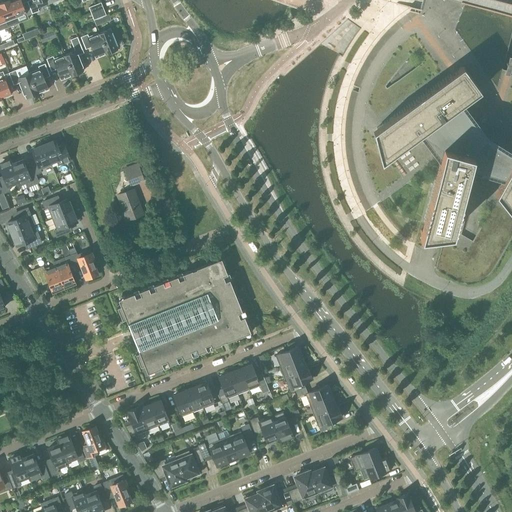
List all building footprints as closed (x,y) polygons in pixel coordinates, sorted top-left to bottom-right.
[(8,0),(0,3),(0,7),(6,21),(8,28),(18,24),(16,17),(8,0)] [(8,0),(16,17),(18,24),(29,19),(27,15),(32,13),(27,2),(22,4),(20,0),(8,0)] [(48,4),(46,0),(31,0),(27,2),(32,13),(39,11),(38,8),(48,4)] [(91,13),(103,9),(100,2),(89,7),(91,13)] [(0,30),(8,28),(6,21),(0,7),(0,30)] [(106,15),(103,9),(91,13),(94,20),(106,15)] [(107,53),(118,49),(116,45),(117,45),(112,32),(111,32),(110,28),(99,33),(103,42),(107,53)] [(53,29),(47,32),(50,38),(56,35),(53,29)] [(95,58),(107,53),(103,42),(99,33),(89,37),(87,34),(81,37),(85,49),(91,46),(95,58)] [(75,50),(64,55),(73,75),(84,71),(82,67),(83,66),(78,54),(83,52),(77,37),(70,39),(75,50)] [(61,80),(73,75),(64,55),(54,59),(53,56),(46,59),(51,70),(56,68),(61,80)] [(50,75),(45,63),(38,66),(39,69),(29,73),(37,93),(48,89),(44,77),(50,75)] [(424,220),(419,236),(437,234),(451,232),(468,169),(502,178),(497,187),(494,191),(511,213),(511,149),(488,136),(463,102),(480,89),(462,65),(373,131),(376,142),(381,162),(387,158),(419,134),(439,161),(424,220)] [(26,66),(9,73),(13,84),(19,82),(24,94),(26,98),(37,93),(29,73),(26,66)] [(2,72),(0,72),(0,96),(1,99),(3,98),(11,94),(2,72)] [(55,140),(43,145),(50,163),(51,162),(56,160),(58,165),(70,160),(65,148),(64,144),(63,142),(62,143),(57,145),(55,140)] [(51,164),(51,162),(50,163),(43,145),(32,149),(36,160),(30,162),(33,171),(34,171),(35,174),(39,173),(41,172),(40,169),(44,167),(51,164)] [(0,180),(0,183),(4,193),(10,190),(8,186),(18,182),(18,181),(12,164),(11,161),(9,161),(9,160),(0,163),(1,165),(0,165),(0,166),(2,173),(5,179),(0,180)] [(18,181),(18,182),(19,185),(26,182),(27,187),(38,182),(35,174),(34,171),(33,171),(28,173),(23,160),(12,164),(18,181)] [(130,186),(144,181),(138,164),(124,169),(130,186)] [(127,220),(143,213),(134,189),(117,195),(127,220)] [(52,218),(72,210),(68,199),(57,203),(54,197),(43,202),(45,208),(48,207),(52,218)] [(16,212),(18,218),(7,223),(12,234),(30,227),(34,226),(33,225),(30,216),(29,214),(30,214),(27,208),(16,212)] [(54,230),(56,236),(68,232),(66,226),(77,222),(72,210),(52,218),(53,220),(57,229),(54,230)] [(32,233),(30,227),(12,234),(16,246),(27,241),(27,242),(30,247),(41,242),(37,231),(32,233)] [(76,253),(70,255),(75,267),(81,265),(86,278),(90,276),(91,277),(99,274),(96,266),(94,266),(92,260),(93,259),(90,250),(77,255),(76,253)] [(70,255),(53,262),(54,265),(55,265),(64,287),(65,287),(65,288),(73,285),(73,283),(75,283),(69,269),(75,267),(70,255)] [(223,265),(222,265),(219,266),(217,261),(218,261),(217,260),(196,268),(197,269),(192,270),(182,274),(184,278),(179,280),(177,276),(168,279),(170,284),(164,286),(163,281),(153,285),(155,289),(150,291),(148,287),(139,291),(141,295),(135,297),(134,293),(124,297),(126,301),(124,302),(121,303),(121,302),(120,302),(119,303),(121,306),(117,308),(122,321),(126,319),(128,324),(130,327),(129,328),(132,333),(133,333),(133,332),(135,332),(137,336),(134,338),(138,348),(139,353),(136,354),(141,367),(144,366),(146,369),(147,369),(147,368),(152,366),(154,370),(163,367),(161,362),(166,360),(168,365),(177,361),(176,357),(181,355),(183,359),(192,355),(190,351),(195,349),(197,353),(206,349),(205,345),(210,343),(212,347),(221,344),(221,343),(225,341),(226,342),(247,333),(246,332),(245,332),(243,327),(248,326),(244,316),(240,318),(238,313),(242,311),(238,302),(234,303),(232,298),(236,297),(229,279),(225,281),(223,276),(227,274),(223,265)] [(44,269),(43,266),(37,269),(31,271),(36,279),(40,278),(41,280),(47,278),(53,291),(54,291),(55,292),(63,289),(62,288),(64,287),(55,265),(54,265),(44,269)] [(301,357),(297,346),(275,355),(280,366),(301,357)] [(301,357),(280,366),(284,376),(306,368),(306,367),(304,363),(301,357)] [(262,373),(256,376),(251,364),(240,368),(249,390),(259,385),(262,393),(268,390),(262,373)] [(290,393),(295,391),(302,388),(300,383),(312,378),(307,367),(306,367),(306,368),(284,376),(290,393)] [(249,390),(240,368),(230,373),(238,394),(249,390)] [(223,388),(216,390),(219,396),(222,403),(228,401),(227,398),(238,394),(230,373),(219,377),(220,380),(223,388)] [(206,382),(195,386),(203,408),(214,403),(213,399),(215,398),(213,393),(211,394),(207,385),(206,382)] [(307,393),(305,394),(309,405),(331,396),(327,385),(307,393)] [(185,390),(184,391),(193,412),(202,408),(203,408),(195,386),(194,387),(189,389),(185,390)] [(302,388),(295,391),(298,397),(305,394),(307,393),(305,387),(302,388)] [(184,391),(173,395),(175,399),(178,406),(182,416),(192,412),(193,412),(184,391)] [(331,396),(309,405),(314,415),(335,407),(335,406),(331,396)] [(161,400),(150,404),(149,404),(158,426),(169,421),(162,403),(161,400)] [(149,404),(144,407),(139,409),(139,407),(138,407),(147,430),(148,430),(158,426),(149,404)] [(335,407),(314,415),(318,426),(323,425),(325,430),(332,427),(329,422),(341,417),(337,405),(335,406),(335,407)] [(131,436),(147,430),(138,407),(127,411),(132,423),(125,426),(131,436)] [(283,412),(271,416),(281,442),(293,437),(283,412)] [(257,416),(249,420),(254,433),(262,430),(266,441),(278,436),(271,416),(259,421),(258,420),(257,416)] [(82,446),(87,458),(98,453),(97,451),(105,448),(101,439),(100,440),(97,433),(98,433),(95,424),(87,428),(87,429),(86,429),(83,430),(88,443),(82,446)] [(243,432),(246,439),(254,436),(251,429),(243,432)] [(249,452),(248,450),(241,431),(230,435),(238,457),(238,456),(248,453),(249,452)] [(237,457),(238,457),(230,435),(219,440),(227,461),(237,457)] [(59,440),(57,441),(67,464),(67,463),(77,458),(79,461),(85,459),(80,447),(74,449),(69,436),(67,437),(67,436),(58,439),(59,440)] [(219,440),(208,444),(215,463),(216,465),(227,461),(219,440)] [(56,468),(67,464),(57,441),(59,444),(48,448),(53,461),(47,464),(52,475),(58,473),(56,468)] [(136,444),(141,452),(146,448),(143,441),(136,444)] [(203,458),(209,456),(204,442),(197,445),(199,449),(203,458)] [(350,458),(355,470),(385,458),(385,457),(381,459),(380,459),(375,448),(350,458)] [(204,461),(203,458),(199,449),(193,451),(198,463),(204,461)] [(175,456),(184,480),(185,480),(184,477),(188,476),(189,479),(200,475),(199,471),(197,472),(189,451),(189,450),(175,456)] [(21,455),(31,481),(41,476),(43,479),(49,477),(44,465),(38,467),(33,454),(22,458),(21,455)] [(30,481),(31,481),(21,455),(19,456),(19,455),(11,458),(11,459),(10,460),(15,473),(9,475),(14,487),(20,485),(19,482),(29,478),(30,481)] [(171,485),(184,480),(175,456),(174,456),(176,460),(167,464),(165,459),(150,465),(161,481),(159,478),(162,477),(167,476),(171,485)] [(370,478),(390,470),(385,458),(355,470),(366,466),(370,478)] [(310,473),(309,473),(317,492),(318,495),(332,489),(331,487),(342,483),(337,471),(328,475),(327,471),(325,467),(324,464),(313,468),(314,471),(310,473)] [(317,492),(309,471),(295,476),(299,486),(287,491),(292,503),(304,498),(317,492)] [(114,492),(119,505),(122,504),(123,503),(124,505),(132,501),(129,493),(128,493),(125,487),(127,486),(122,475),(103,483),(108,494),(114,492)] [(0,492),(11,488),(7,476),(1,478),(0,476),(0,492)] [(356,483),(352,485),(350,481),(343,484),(347,494),(359,489),(356,483)] [(83,490),(91,511),(102,511),(104,511),(98,498),(104,495),(100,484),(94,486),(95,489),(84,493),(83,490)] [(292,503),(287,491),(282,493),(284,498),(278,500),(273,486),(272,485),(258,491),(266,511),(275,511),(277,511),(275,507),(279,505),(286,503),(287,505),(292,503)] [(91,511),(83,490),(72,494),(71,492),(65,494),(69,506),(75,503),(78,511),(91,511)] [(237,511),(262,511),(266,511),(258,491),(259,493),(255,494),(254,491),(242,496),(244,499),(246,499),(249,506),(237,511)] [(397,498),(402,511),(414,511),(408,494),(397,498)] [(43,510),(43,509),(44,511),(56,511),(62,509),(58,497),(40,504),(42,510),(43,510)] [(389,511),(402,511),(397,498),(396,498),(397,500),(392,502),(387,504),(389,511)]
